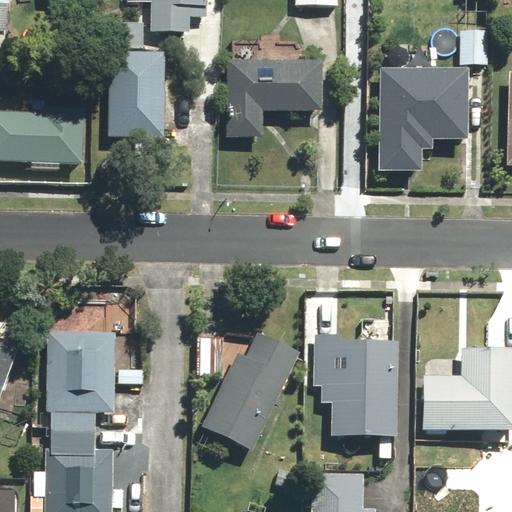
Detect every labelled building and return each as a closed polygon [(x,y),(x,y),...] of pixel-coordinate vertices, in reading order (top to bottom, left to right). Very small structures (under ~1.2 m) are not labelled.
[(0,0),(0,58),(6,58),(7,36),(10,36),(12,0),(0,0)] [(209,0),(152,0),(152,35),(191,36),(192,20),(209,21),(209,0)] [(338,0),(297,0),(297,8),(339,8),(338,0)] [(104,48),(146,49),(147,26),(104,25),(104,48)] [(490,69),(490,33),(461,32),(461,69),(490,69)] [(166,143),(167,55),(112,54),(111,142),(166,143)] [(325,114),(325,64),(228,63),(228,142),(265,142),(265,114),(325,114)] [(471,71),(382,71),(381,174),(424,174),(424,153),(435,153),(435,143),(471,143),(471,71)] [(0,165),(85,169),(88,113),(43,111),(43,116),(0,114),(0,165)] [(117,334),(49,333),(47,414),(52,414),(97,415),(116,415),(117,334)] [(254,454),(302,354),(260,334),(248,358),(239,353),(202,428),(254,454)] [(332,437),(398,438),(400,343),(348,342),(348,337),(315,336),(314,387),(323,387),(323,405),(333,405),(332,437)] [(0,405),(22,347),(0,338),(0,405)] [(227,339),(200,339),(199,377),(226,378),(227,339)] [(511,432),(511,350),(463,351),(463,378),(424,378),(424,433),(511,432)] [(97,415),(52,414),(52,450),(96,451),(97,415)] [(46,450),(45,511),(113,511),(115,451),(96,451),(46,450)] [(365,475),(312,475),(311,511),(376,511),(377,510),(364,510),(365,475)] [(0,511),(16,511),(16,491),(0,491),(0,511)]
